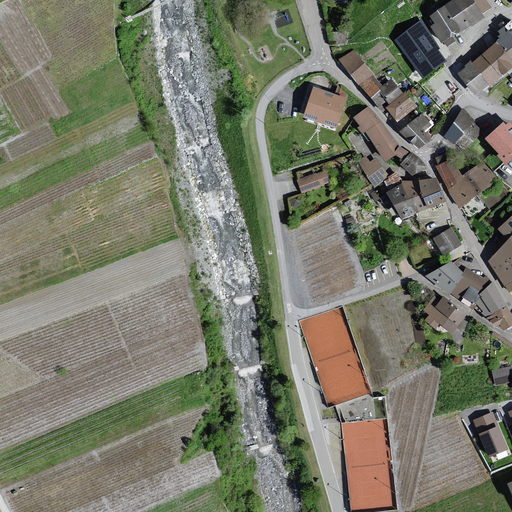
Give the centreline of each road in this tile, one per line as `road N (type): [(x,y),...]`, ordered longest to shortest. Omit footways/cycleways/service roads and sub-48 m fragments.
road 1 (residential): [(325,58),(277,85),(258,119),(291,320)]
road 2 (residential): [(291,320),(415,277),(511,337)]
road 3 (residential): [(291,320),(339,511)]
road 4 (residential): [(426,159),(511,310)]
road 5 (residential): [(325,58),(426,159)]
road 6 (unknown): [(469,99),(451,76),(454,59),(511,5)]
road 7 (residential): [(511,112),(460,102),(426,159)]
